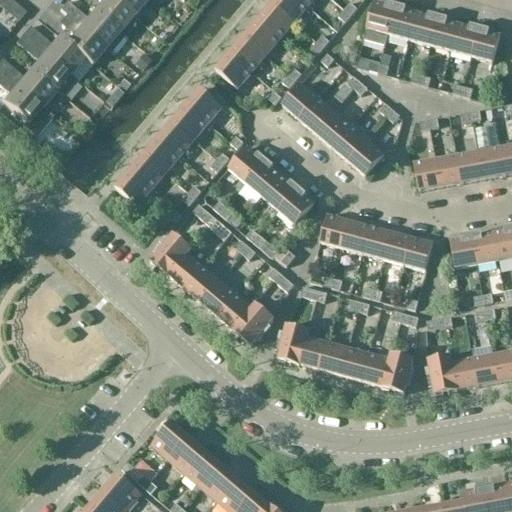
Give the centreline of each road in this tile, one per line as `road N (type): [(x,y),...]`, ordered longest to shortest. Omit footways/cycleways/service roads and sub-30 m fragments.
road 1 (residential): [(511,431),(399,452),(311,444),(252,419),(181,357)]
road 2 (residential): [(511,207),(436,219),(345,194),(259,125)]
road 3 (unknown): [(24,214),(201,0)]
road 4 (residential): [(181,357),(0,191)]
road 5 (residential): [(46,511),(181,357)]
